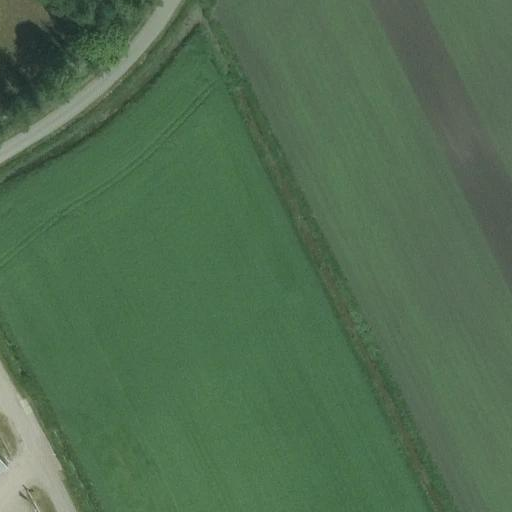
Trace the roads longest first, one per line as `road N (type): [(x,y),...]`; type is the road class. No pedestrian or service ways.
road 1 (unclassified): [(0,152),(119,70),(173,0)]
road 2 (unclassified): [(63,511),(0,386)]
